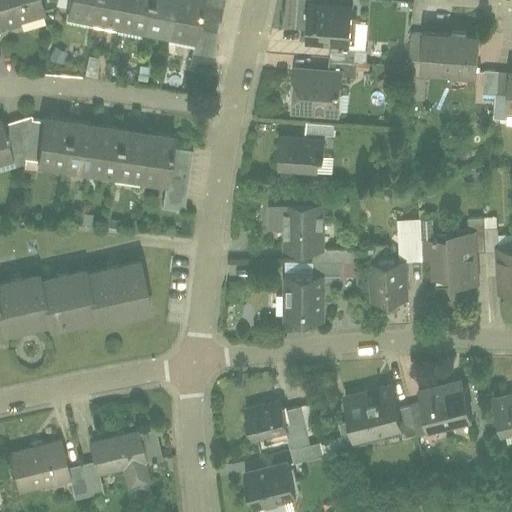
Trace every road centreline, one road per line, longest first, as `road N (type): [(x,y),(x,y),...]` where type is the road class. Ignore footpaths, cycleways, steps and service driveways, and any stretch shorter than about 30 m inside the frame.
road 1 (residential): [(511,341),(331,346),(193,365)]
road 2 (residential): [(193,365),(233,110)]
road 3 (residential): [(0,88),(79,87),(233,110)]
road 4 (residential): [(193,365),(0,404)]
road 5 (residential): [(206,511),(193,365)]
